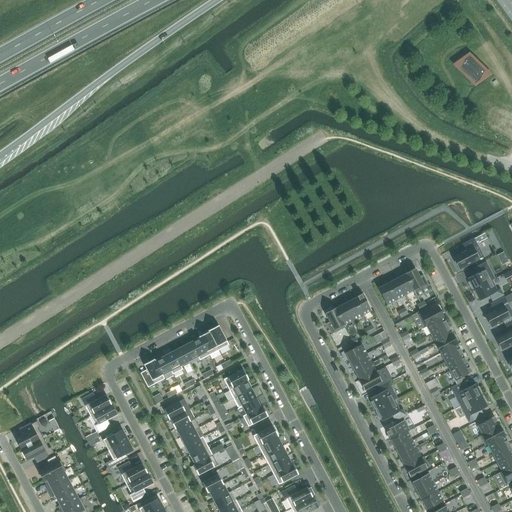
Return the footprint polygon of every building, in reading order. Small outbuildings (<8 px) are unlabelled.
[(458,64),(472,84),(485,75),(471,55),(458,64)] [(511,90),(501,97),(511,112),(511,90)] [(477,245),(473,239),(462,245),(465,251),(453,257),(459,270),(479,259),(483,257),(477,245)] [(472,290),(491,281),(486,271),(489,269),(486,262),(475,268),(478,274),(468,279),(469,282),(468,283),(471,289),(471,290),(472,289),(472,290)] [(414,291),(413,291),(415,293),(428,286),(423,275),(419,277),(415,268),(405,274),(414,291)] [(404,296),(413,291),(414,291),(405,274),(404,274),(405,274),(395,279),(404,296)] [(387,284),(396,300),(404,296),(395,279),(387,284)] [(472,290),(473,292),(472,292),(473,292),(476,298),(477,298),(479,301),(489,295),(492,301),(503,295),(500,289),(496,291),(491,281),(472,290)] [(378,289),(386,305),(396,300),(387,284),(378,289)] [(353,299),(362,316),(371,311),(363,294),(353,299)] [(486,317),(484,318),(485,318),(489,325),(488,325),(489,326),(490,325),(491,328),(503,321),(509,318),(511,316),(511,312),(507,304),(508,304),(504,297),(493,303),(496,309),(484,315),(486,317)] [(344,304),(353,321),(362,316),(353,299),(344,304)] [(344,325),(353,321),(344,304),(336,309),(335,308),(344,325)] [(424,309),(420,311),(416,313),(424,327),(426,326),(426,325),(442,317),(443,317),(437,306),(429,311),(427,308),(424,309)] [(344,325),(335,308),(325,313),(330,322),(326,324),(332,334),(345,327),(344,325)] [(509,318),(503,321),(505,325),(511,320),(511,316),(509,318)] [(447,326),(442,317),(426,325),(426,326),(430,334),(447,326)] [(511,320),(505,325),(508,331),(495,338),(497,342),(496,342),(497,342),(499,346),(501,350),(511,344),(511,320)] [(229,345),(218,326),(208,331),(219,350),(229,345)] [(447,326),(430,334),(435,343),(452,335),(451,334),(447,326)] [(219,350),(208,331),(208,332),(199,337),(209,355),(219,350)] [(452,335),(435,343),(440,353),(457,344),(457,345),(457,344),(452,334),(451,334),(452,335)] [(198,357),(200,360),(209,355),(199,337),(199,338),(191,342),(198,357)] [(182,347),(189,361),(198,357),(191,342),(182,347)] [(350,362),(366,354),(361,344),(345,353),(350,362)] [(461,353),(457,345),(457,344),(440,353),(445,362),(461,353)] [(180,366),(181,366),(189,361),(182,347),(173,352),(180,366)] [(171,371),(172,375),(183,369),(181,366),(180,366),(173,352),(164,357),(171,371)] [(450,371),(466,362),(461,353),(445,362),(450,371)] [(355,372),(371,363),(366,354),(350,362),(355,372)] [(154,359),(154,360),(162,376),(163,375),(171,371),(164,357),(155,361),(154,359)] [(154,384),(164,379),(163,375),(162,376),(154,360),(144,365),(154,384)] [(466,362),(450,371),(457,384),(465,380),(463,376),(472,372),(472,371),(471,372),(469,368),(470,368),(469,367),(466,362)] [(376,372),(371,363),(355,372),(359,380),(359,381),(376,372)] [(243,369),(223,380),(229,390),(248,379),(243,369)] [(383,381),(378,370),(376,372),(359,381),(359,380),(364,391),(383,381)] [(427,388),(445,381),(443,375),(425,381),(427,388)] [(248,379),(229,390),(233,399),(251,389),(247,381),(248,380),(248,379)] [(377,388),(380,394),(370,399),(372,401),(370,402),(370,403),(371,403),(374,409),(375,410),(394,400),(388,390),(392,389),(388,382),(377,388)] [(451,390),(460,406),(482,395),(482,393),(481,393),(478,387),(477,387),(476,384),(466,390),(463,384),(451,390)] [(131,410),(139,405),(131,387),(122,391),(131,410)] [(233,399),(238,408),(242,406),(256,398),(251,389),(233,399)] [(96,400),(93,393),(81,400),(90,416),(111,405),(106,395),(96,400)] [(484,396),(483,396),(482,395),(460,406),(469,423),(480,417),(477,411),(487,406),(485,403),(486,403),(483,396),(484,396)] [(262,406),(260,407),(256,398),(242,406),(246,414),(246,415),(262,407),(262,406)] [(189,409),(184,399),(164,410),(169,420),(170,420),(170,419),(189,409)] [(402,409),(399,411),(394,400),(375,410),(375,411),(375,412),(376,412),(379,418),(379,419),(380,418),(382,420),(392,415),(395,421),(406,415),(402,409)] [(110,426),(107,420),(117,415),(111,405),(90,416),(99,433),(110,426)] [(246,415),(246,414),(243,416),(248,427),(268,417),(262,407),(246,415)] [(176,428),(194,419),(189,409),(170,419),(170,420),(175,429),(176,429),(176,428)] [(482,435),(499,427),(499,426),(496,421),(497,421),(496,421),(494,417),(494,416),(485,421),(484,418),(475,422),(482,435)] [(176,428),(176,429),(180,437),(195,430),(199,428),(194,419),(176,428)] [(391,440),(407,431),(407,432),(409,431),(404,421),(404,420),(385,430),(391,440)] [(21,449),(43,438),(38,428),(40,427),(37,421),(25,427),(28,432),(16,439),(21,449)] [(272,426),(253,436),(258,446),(278,436),(272,426)] [(487,445),(504,436),(505,436),(499,426),(499,427),(482,435),(480,436),(485,446),(487,445)] [(128,440),(122,430),(112,435),(111,433),(105,437),(106,438),(103,440),(108,450),(128,440)] [(199,438),(195,430),(180,437),(185,446),(199,439),(199,438)] [(395,449),(412,440),(407,432),(407,431),(391,440),(395,449)] [(459,432),(454,437),(458,441),(463,437),(459,432)] [(278,436),(258,446),(263,456),(282,446),(277,437),(278,436)] [(487,445),(492,454),(509,445),(504,436),(487,445)] [(208,446),(203,437),(199,438),(199,439),(185,446),(190,456),(208,446)] [(49,448),(43,438),(21,449),(27,460),(39,454),(42,459),(54,453),(51,447),(49,448)] [(128,440),(108,450),(113,460),(133,450),(128,440)] [(400,458),(417,449),(412,440),(395,449),(400,458)] [(427,452),(436,450),(434,441),(424,443),(427,452)] [(492,454),(497,463),(511,454),(511,451),(509,445),(492,454)] [(194,464),(195,465),(212,455),(208,446),(190,456),(194,464)] [(282,446),(263,456),(268,465),(287,455),(282,446)] [(405,467),(421,458),(417,449),(400,458),(405,467)] [(511,466),(511,454),(497,463),(501,472),(511,466)] [(212,455),(195,465),(194,464),(193,465),(198,476),(218,465),(212,455)] [(287,455),(268,465),(273,475),(293,464),(292,464),(287,455)] [(63,471),(66,470),(61,460),(58,462),(56,456),(45,462),(48,467),(39,472),(44,481),(63,471)] [(405,467),(404,467),(410,477),(429,467),(423,457),(421,458),(405,467)] [(147,473),(142,463),(132,468),(129,462),(117,468),(126,485),(147,473)] [(293,464),(273,475),(279,485),(298,475),(293,464)] [(509,486),(508,485),(511,483),(511,466),(501,472),(499,473),(507,487),(509,486)] [(48,483),(52,489),(68,480),(63,471),(44,481),(46,484),(48,483)] [(133,502),(146,495),(143,489),(153,483),(147,473),(126,485),(131,494),(129,495),(133,502)] [(433,483),(428,473),(412,482),(417,492),(433,483)] [(209,492),(223,484),(218,474),(202,483),(207,493),(209,492)] [(439,484),(445,493),(454,487),(448,478),(439,484)] [(52,489),(55,495),(52,497),(54,500),(57,499),(73,490),(68,480),(52,489)] [(421,501),(438,492),(433,483),(417,492),(421,501)] [(214,501),(228,493),(223,484),(209,492),(214,501)] [(294,486),(281,493),(284,500),(286,499),(291,508),(312,497),(307,487),(297,492),(294,486)] [(62,508),(78,499),(73,490),(57,499),(60,505),(57,506),(59,510),(62,508)] [(231,491),(228,493),(214,501),(218,510),(233,502),(232,502),(236,500),(231,491)] [(426,510),(443,501),(438,492),(421,501),(426,510)] [(291,508),(292,511),(308,511),(318,507),(312,497),(291,508)] [(62,508),(63,511),(87,511),(80,498),(78,499),(62,508)] [(157,511),(164,509),(158,499),(139,509),(140,511),(157,511)] [(278,511),(272,499),(265,502),(265,503),(270,511),(278,511)] [(236,511),(241,509),(236,500),(232,502),(233,502),(218,510),(219,511),(236,511)]
